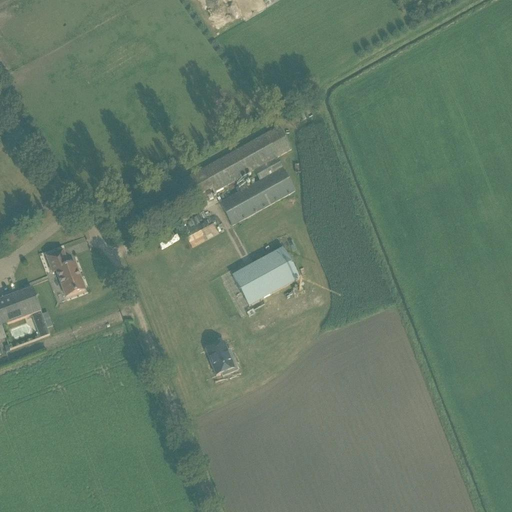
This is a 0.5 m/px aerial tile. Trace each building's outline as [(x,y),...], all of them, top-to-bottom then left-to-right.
[(280,130),(181,186),(190,202),(211,190),(214,194),(222,189),(235,182),(241,193),(219,205),(232,227),(295,192),(277,159),(291,151),(280,130)] [(191,250),(219,234),(213,223),(185,239),(191,250)] [(282,251),(233,278),(249,308),(299,281),(282,251)] [(56,273),(66,299),(84,292),(75,265),(68,268),(62,253),(46,259),(52,275),(56,273)] [(0,302),(0,342),(6,340),(2,328),(31,317),(40,340),(49,337),(32,290),(0,302)] [(227,352),(224,345),(206,352),(216,378),(221,376),(222,379),(230,376),(227,369),(235,366),(230,351),(227,352)]
